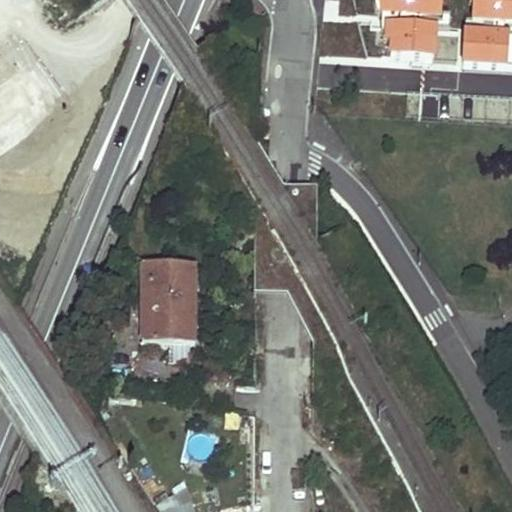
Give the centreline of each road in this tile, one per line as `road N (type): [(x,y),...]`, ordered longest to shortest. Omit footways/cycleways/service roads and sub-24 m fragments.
road 1 (secondary): [(0,448),(184,0)]
road 2 (residential): [(445,334),(366,209),(291,139),(293,12)]
road 3 (residential): [(511,451),(445,334)]
